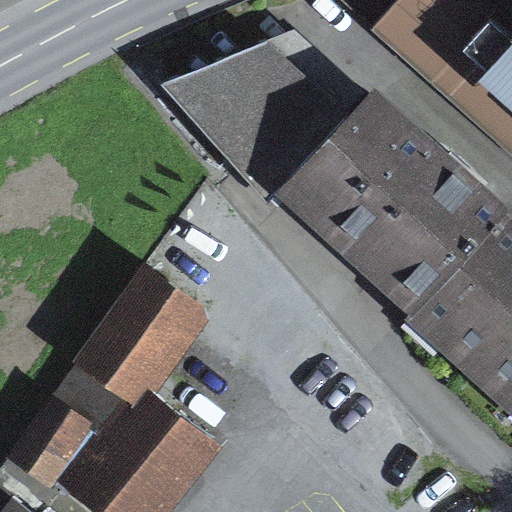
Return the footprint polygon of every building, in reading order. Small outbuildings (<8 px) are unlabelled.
[(511,14),(478,53),(511,83),(511,14)] [(284,176),(409,297),(498,205),(373,84),(284,176)] [(409,297),(511,395),(511,217),(498,205),(409,297)] [(146,251),(81,333),(138,378),(203,296),(146,251)] [(94,485),(127,511),(150,511),(218,430),(170,391),(94,485)] [(39,511),(2,482),(0,484),(0,511),(39,511)]
